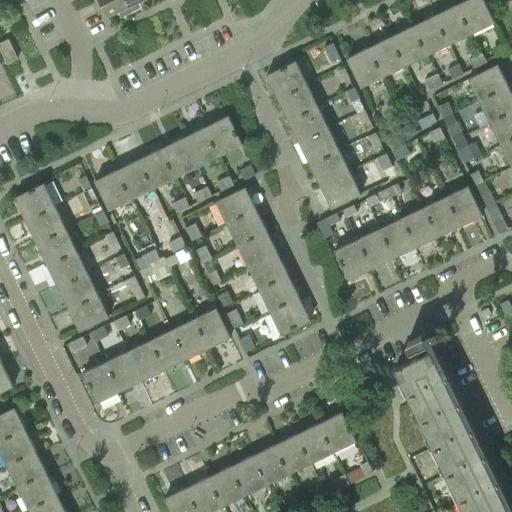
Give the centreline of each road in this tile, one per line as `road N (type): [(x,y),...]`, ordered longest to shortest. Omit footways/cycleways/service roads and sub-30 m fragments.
road 1 (residential): [(129,443),(231,394),(275,386),(511,266)]
road 2 (residential): [(74,106),(110,110),(140,102),(241,54),(269,38),(296,0)]
road 3 (residential): [(0,261),(77,426),(103,450)]
